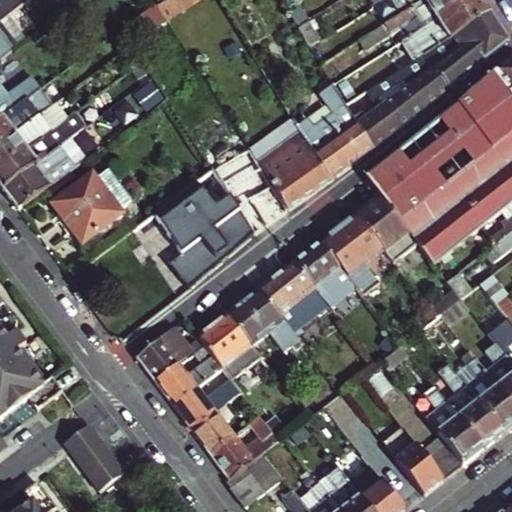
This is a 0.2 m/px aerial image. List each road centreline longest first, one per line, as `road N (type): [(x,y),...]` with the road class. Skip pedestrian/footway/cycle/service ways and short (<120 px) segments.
road 1 (residential): [(361,166),(103,361)]
road 2 (residential): [(103,361),(215,511)]
road 3 (residential): [(0,227),(103,361)]
